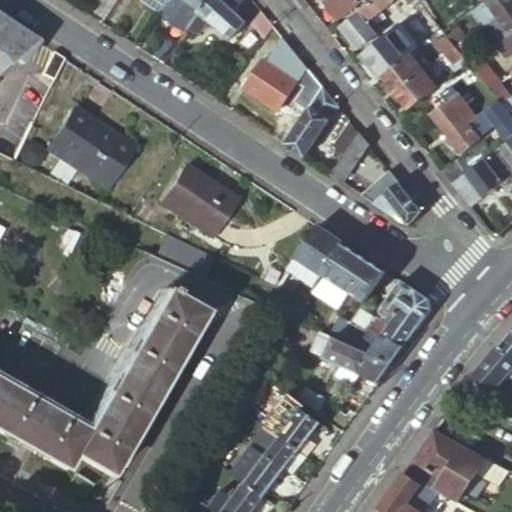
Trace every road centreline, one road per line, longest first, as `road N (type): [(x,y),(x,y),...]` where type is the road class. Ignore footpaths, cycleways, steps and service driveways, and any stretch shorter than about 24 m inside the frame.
road 1 (residential): [(25,0),(489,306)]
road 2 (residential): [(281,0),(509,281)]
road 3 (tertiary): [(489,306),(340,511)]
